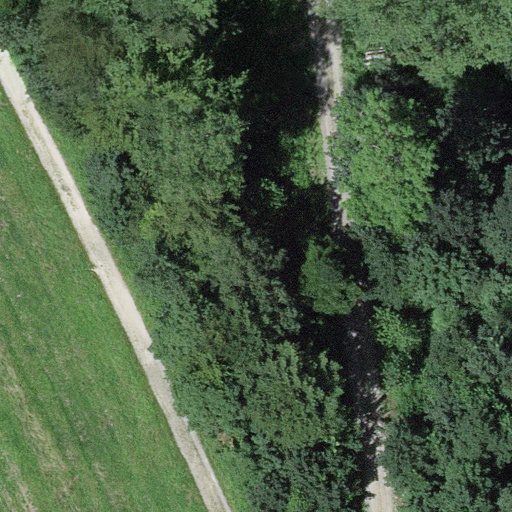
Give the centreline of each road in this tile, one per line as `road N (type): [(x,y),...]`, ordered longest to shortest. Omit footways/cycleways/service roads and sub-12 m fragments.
road 1 (track): [(373,511),(326,0)]
road 2 (track): [(0,56),(228,511)]
